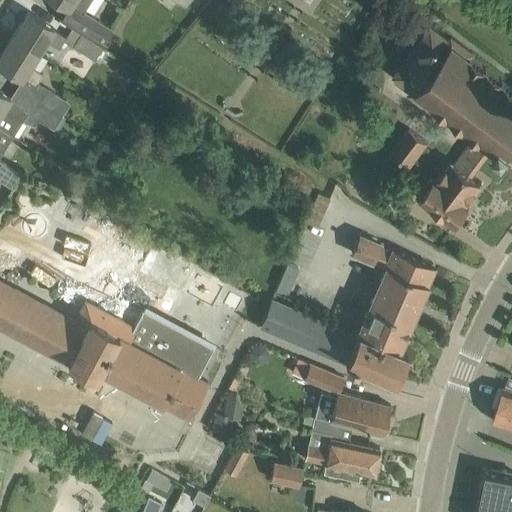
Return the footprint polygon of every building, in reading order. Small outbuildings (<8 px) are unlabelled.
[(71,26),(71,27),(101,46),(112,29),(90,16),(89,18),(81,13),(89,0),(58,0),(68,6),(59,19),(71,26)] [(28,11),(12,36),(37,53),(45,40),(66,53),(72,44),(93,58),(101,46),(71,27),(65,36),(52,28),(53,27),(28,11)] [(474,136),(465,149),(481,162),(491,149),(494,152),(493,153),(503,160),(510,151),(509,150),(511,145),(511,87),(470,56),(473,52),(452,36),(449,39),(431,26),(393,75),(412,90),(409,93),(431,109),(434,105),(474,136)] [(37,53),(12,36),(0,54),(0,63),(21,77),(22,77),(35,85),(42,74),(29,65),(37,53)] [(69,102),(48,87),(39,101),(61,115),(69,102)] [(0,90),(0,127),(12,135),(27,111),(21,107),(22,105),(10,98),(10,97),(0,90)] [(61,115),(39,101),(30,114),(53,129),(61,115)] [(0,160),(0,154),(12,135),(0,127),(0,180),(10,187),(20,173),(0,160)] [(392,151),(410,165),(428,141),(410,127),(392,151)] [(481,162),(465,149),(455,162),(452,160),(437,180),(435,179),(422,196),(433,205),(445,214),(456,222),(469,204),(467,202),(482,182),(472,175),(481,162)] [(329,197),(318,192),(305,222),(316,227),(329,197)] [(197,376),(217,340),(169,314),(176,302),(195,265),(117,223),(102,251),(114,258),(109,266),(106,264),(91,293),(100,297),(96,306),(85,300),(74,320),(0,279),(0,325),(105,382),(109,374),(188,417),(207,381),(197,376)] [(384,266),(356,331),(397,349),(397,348),(433,265),(359,233),(351,252),(384,266)] [(3,239),(0,243),(0,253),(15,262),(22,249),(3,239)] [(289,293),(300,266),(288,261),(276,288),(289,293)] [(397,349),(356,331),(356,332),(275,299),(264,326),(330,355),(363,368),(365,365),(392,377),(392,378),(394,379),(406,351),(397,348),(397,349)] [(309,362),(303,375),(339,390),(344,377),(309,362)] [(234,375),(228,386),(237,389),(242,380),(234,375)] [(511,388),(503,386),(492,420),(511,425),(511,388)] [(382,433),(390,404),(335,389),(334,394),(319,390),(314,415),(328,418),(333,420),(382,433)] [(232,416),(241,418),(244,401),(226,397),(223,412),(216,411),(212,427),(229,431),(232,416)] [(333,420),(328,418),(314,415),(311,428),(331,433),(333,420)] [(306,443),(304,455),(304,459),(324,463),(322,471),(358,479),(360,470),(373,473),(379,447),(330,436),(328,445),(307,441),(306,443)] [(236,444),(223,467),(236,474),(249,451),(236,444)] [(272,462),(269,477),(299,483),(302,468),(272,462)] [(511,471),(483,465),(479,487),(511,493),(511,471)] [(152,471),(146,482),(153,486),(158,475),(152,471)] [(478,506),(475,508),(495,511),(511,511),(511,493),(479,487),(480,492),(478,506)] [(197,489),(191,500),(203,507),(210,495),(197,489)] [(148,495),(139,511),(155,511),(161,502),(148,495)]
